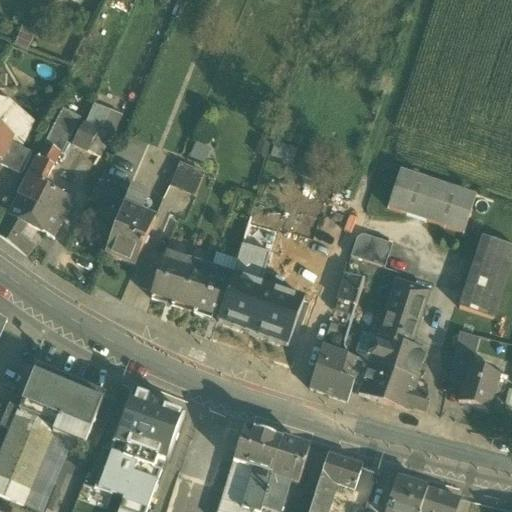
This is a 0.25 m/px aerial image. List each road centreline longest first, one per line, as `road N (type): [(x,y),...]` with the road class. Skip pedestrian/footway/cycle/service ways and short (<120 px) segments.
road 1 (secondary): [(0,284),(113,348),(232,397),(511,477)]
road 2 (track): [(431,0),(356,214)]
